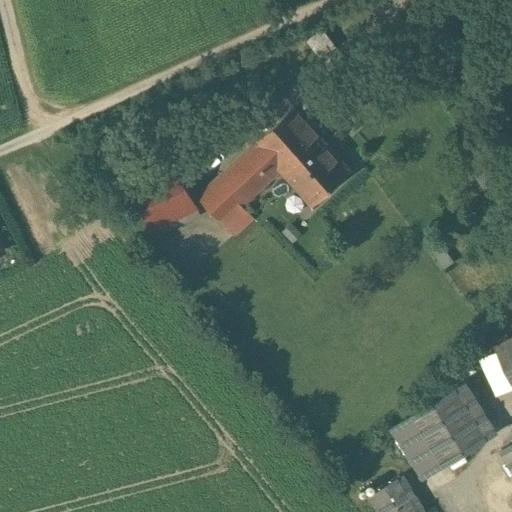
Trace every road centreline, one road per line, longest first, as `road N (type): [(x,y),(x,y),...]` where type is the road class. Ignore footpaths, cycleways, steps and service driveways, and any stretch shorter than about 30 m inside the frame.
road 1 (residential): [(318,0),(0,149)]
road 2 (track): [(3,0),(40,130)]
